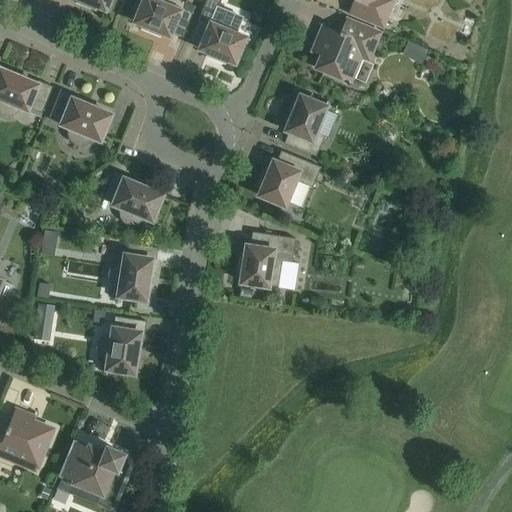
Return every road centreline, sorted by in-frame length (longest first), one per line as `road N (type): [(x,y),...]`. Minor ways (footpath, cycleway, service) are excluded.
road 1 (residential): [(206,186),(163,429)]
road 2 (residential): [(163,429),(0,366)]
road 3 (residential): [(0,18),(144,78)]
road 4 (residential): [(144,78),(138,142),(206,186)]
road 5 (residential): [(238,117),(286,0)]
